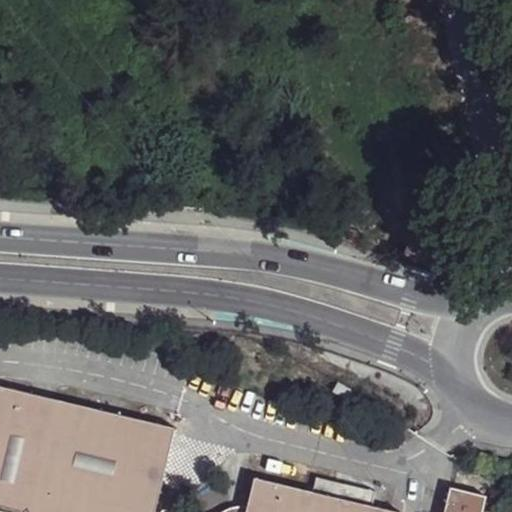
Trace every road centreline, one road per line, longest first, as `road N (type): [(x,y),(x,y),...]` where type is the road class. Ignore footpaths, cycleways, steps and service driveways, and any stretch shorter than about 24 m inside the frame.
road 1 (primary): [(484,311),(234,251),(0,237)]
road 2 (primary): [(0,277),(243,297),(323,318),(464,382)]
road 3 (unclassified): [(454,0),(511,235)]
